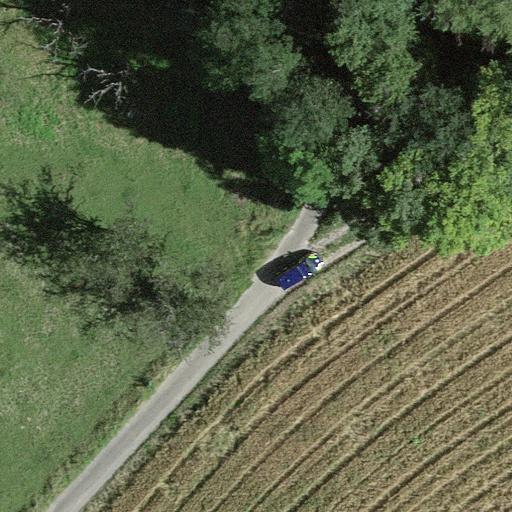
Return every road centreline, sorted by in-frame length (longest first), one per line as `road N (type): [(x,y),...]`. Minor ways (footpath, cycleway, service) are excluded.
road 1 (track): [(55,511),(273,277),(364,101)]
road 2 (track): [(273,277),(511,135)]
road 3 (track): [(458,0),(443,27),(364,101)]
